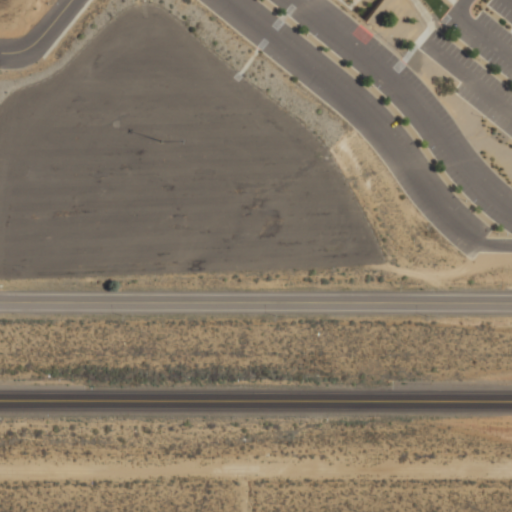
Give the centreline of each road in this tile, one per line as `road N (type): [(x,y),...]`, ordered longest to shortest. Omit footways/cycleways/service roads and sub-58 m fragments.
road 1 (residential): [(0,301),(511,302)]
road 2 (primary): [(511,398),(0,399)]
road 3 (residential): [(235,0),(383,118),(482,244)]
